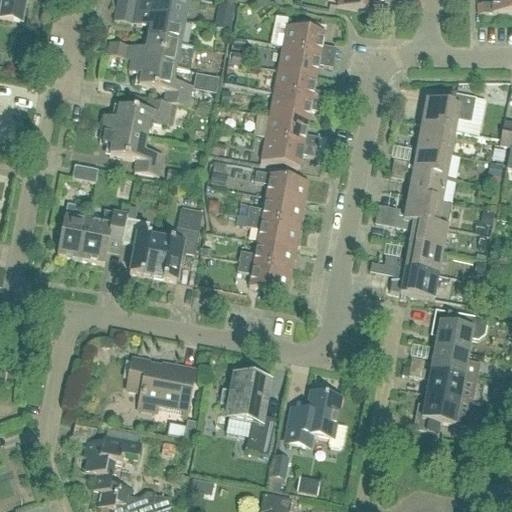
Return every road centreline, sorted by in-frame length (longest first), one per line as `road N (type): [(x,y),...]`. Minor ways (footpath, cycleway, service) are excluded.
road 1 (residential): [(84,0),(66,86),(48,93),(14,286),(21,302),(69,312)]
road 2 (residential): [(69,312),(321,360),(335,308)]
road 3 (residential): [(335,308),(376,78),(396,59),(426,59)]
road 4 (residential): [(335,308),(392,321),(360,511)]
road 5 (residential): [(63,511),(43,454),(69,312)]
